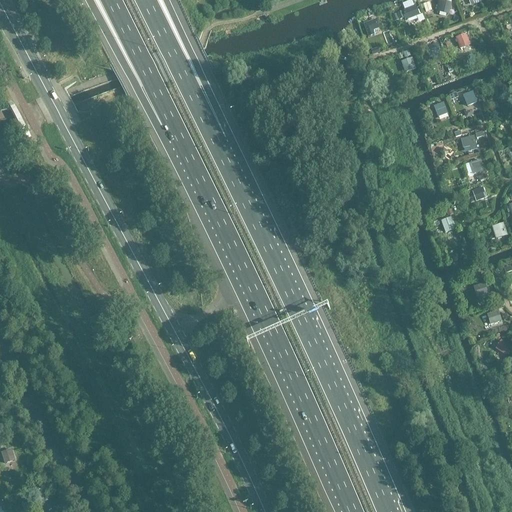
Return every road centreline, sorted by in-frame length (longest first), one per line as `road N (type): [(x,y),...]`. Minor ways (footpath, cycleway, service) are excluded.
road 1 (secondary): [(264,511),(0,3)]
road 2 (motorway): [(172,124),(351,511)]
road 3 (motorway): [(385,511),(216,143)]
road 4 (motorway): [(216,143),(144,0)]
road 5 (motorway): [(216,143),(197,69),(165,0)]
road 6 (motorway): [(89,0),(137,91),(172,124)]
road 7 (motorway): [(110,0),(172,124)]
